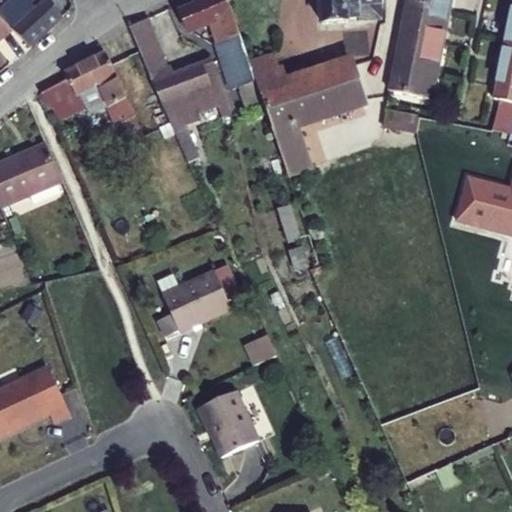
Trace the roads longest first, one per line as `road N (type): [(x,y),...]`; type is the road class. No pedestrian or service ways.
road 1 (residential): [(212,511),(179,443),(161,435),(130,441),(0,501)]
road 2 (residential): [(93,22),(0,99)]
